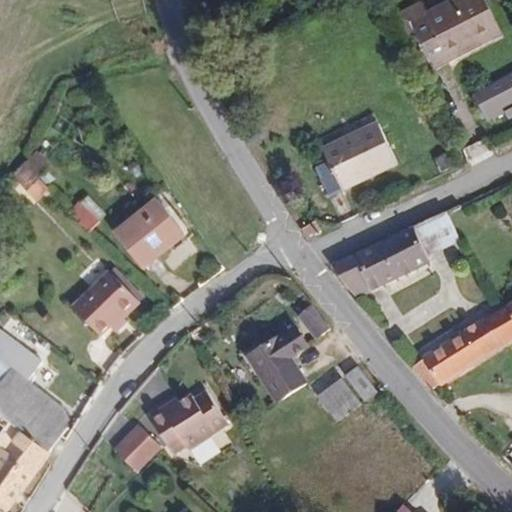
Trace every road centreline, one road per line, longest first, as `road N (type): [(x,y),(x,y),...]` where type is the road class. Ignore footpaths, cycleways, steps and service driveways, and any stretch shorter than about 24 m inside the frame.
road 1 (residential): [(293,244),(251,261),(139,353),(37,511)]
road 2 (unclassified): [(293,244),(451,435),(511,492)]
road 3 (unclassified): [(171,0),(213,111),(293,244)]
road 4 (residential): [(511,162),(326,245),(293,244)]
